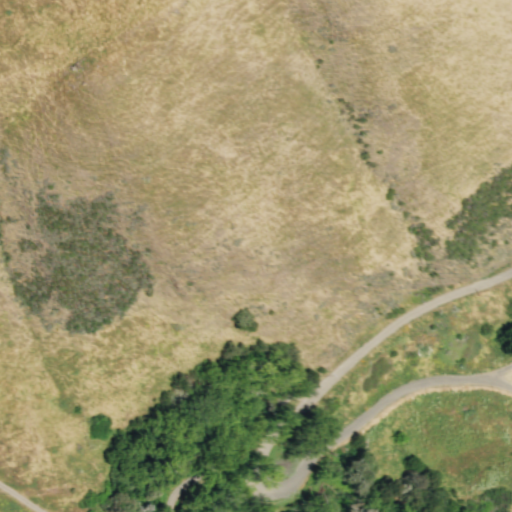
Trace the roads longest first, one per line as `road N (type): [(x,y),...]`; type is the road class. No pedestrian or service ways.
road 1 (residential): [(511,271),(386,332),(292,423),(266,482)]
road 2 (residential): [(266,482),(277,492),(301,482),(411,385),(486,377),(511,386)]
